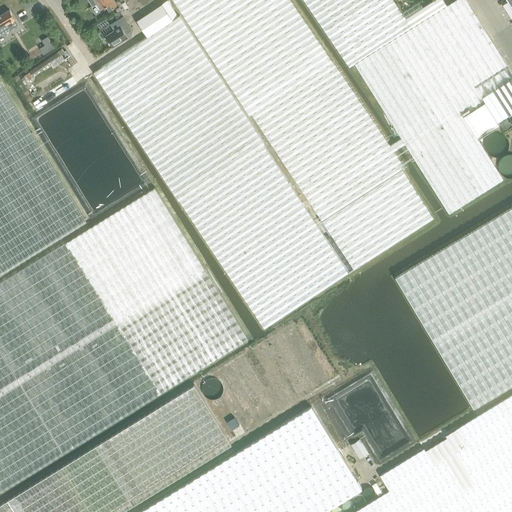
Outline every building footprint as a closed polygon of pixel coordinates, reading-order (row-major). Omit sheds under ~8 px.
[(29,0),(25,0),(22,2),(26,8),(32,5),(29,0)] [(87,0),(92,7),(96,4),(100,10),(105,7),(108,11),(110,10),(116,6),(112,0),(87,0)] [(503,179),(478,139),(463,116),(484,102),(498,123),(511,113),(511,73),(465,0),(454,0),(446,5),(442,0),(434,0),(423,7),(419,2),(402,13),(393,0),(303,0),(324,30),(349,67),(354,64),(394,127),(401,139),(390,146),(366,111),(321,46),(290,0),(173,0),(249,115),(251,114),(298,185),(354,269),(434,218),(402,169),(404,167),(393,152),(405,144),(449,214),(503,179)] [(162,3),(136,20),(147,36),(172,19),(162,3)] [(1,14),(0,14),(0,35),(10,30),(15,27),(18,25),(12,15),(9,9),(1,14)] [(179,15),(178,16),(147,37),(94,72),(118,108),(173,191),(264,329),(305,301),(348,273),(284,177),(263,145),(265,144),(179,15)] [(125,33),(130,30),(122,17),(109,25),(113,31),(105,36),(112,47),(127,38),(125,33)] [(44,45),(39,48),(43,55),(55,48),(48,36),(41,40),(44,45)] [(32,75),(64,52),(62,48),(29,71),(32,75)] [(70,48),(64,52),(67,57),(65,58),(71,67),(79,61),(70,48)] [(0,274),(86,222),(57,175),(0,81),(0,274)] [(499,125),(498,123),(484,102),(463,116),(478,139),(499,125)] [(510,126),(506,119),(499,123),(503,130),(510,126)] [(503,144),(503,141),(501,138),(499,136),(495,135),(493,135),(491,135),(488,137),(486,140),(486,143),(486,145),(486,147),(488,150),(491,152),(494,152),(495,152),(498,152),(500,150),(502,148),(503,144)] [(511,156),(509,154),(506,153),(504,153),(502,154),(499,156),(497,158),(496,162),(497,165),(499,168),(501,170),(504,171),(506,171),(508,170),(511,168),(511,167),(511,156)] [(0,491),(148,400),(248,338),(201,263),(154,187),(0,282),(0,491)] [(511,385),(511,205),(393,277),(473,409),(511,385)] [(0,504),(0,511),(122,511),(231,445),(194,384),(86,451),(0,504)] [(388,490),(352,511),(511,511),(511,407),(507,398),(506,398),(502,401),(445,435),(446,437),(455,451),(433,465),(425,450),(423,448),(379,475),(388,490)] [(311,407),(137,511),(325,511),(362,489),(355,477),(311,407)] [(446,437),(425,450),(433,465),(455,451),(446,437)] [(359,459),(368,453),(360,439),(350,444),(359,459)]
